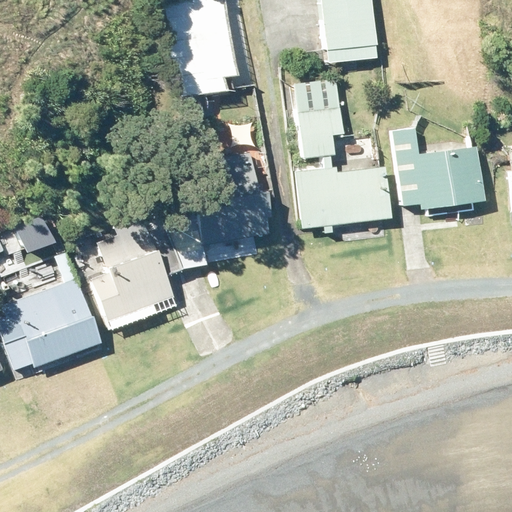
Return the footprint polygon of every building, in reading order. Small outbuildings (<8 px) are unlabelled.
[(209,0),(156,5),(162,60),(171,59),(175,99),(217,95),(215,80),(230,78),(222,0),(209,0)] [(331,80),(289,85),(298,160),(288,161),(296,231),(387,220),(377,139),(339,143),(331,80)] [(409,128),(386,132),(399,208),(411,205),(413,213),(479,201),(469,147),(414,157),(409,128)] [(264,218),(258,191),(253,192),(244,151),(179,170),(190,208),(159,217),(175,271),(198,265),(193,250),(263,236),(259,219),(264,218)] [(0,360),(10,387),(98,352),(93,341),(73,290),(59,254),(56,247),(44,214),(0,231),(0,360)] [(170,311),(133,216),(56,247),(59,254),(73,290),(86,285),(106,336),(170,311)]
